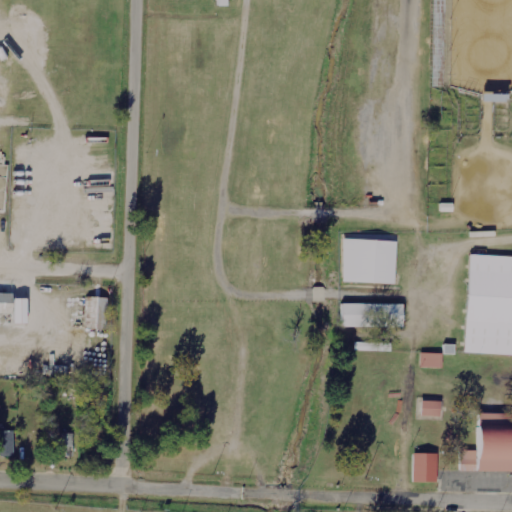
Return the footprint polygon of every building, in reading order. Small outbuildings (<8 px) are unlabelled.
[(429,0),(428,84),(449,85),(450,0),(429,0)] [(341,239),(394,240),(393,282),(340,281),(341,239)] [(511,353),(462,350),(468,253),(511,255),(511,353)] [(0,314),(11,314),(12,294),(0,294),(0,314)] [(86,330),(107,330),(108,299),(86,298),(86,330)] [(340,305),(340,329),(402,329),(402,305),(340,305)] [(391,352),(392,344),(355,343),(355,351),(391,352)] [(442,369),(443,354),(421,354),(420,368),(442,369)] [(419,420),(438,420),(438,403),(419,403),(419,420)] [(511,473),(511,415),(475,415),(476,452),(457,452),(457,474),(511,473)] [(0,454),(14,454),(14,430),(0,430),(0,454)] [(73,457),(74,434),(59,433),(58,456),(73,457)] [(437,454),(413,453),(413,482),(437,482),(437,454)]
